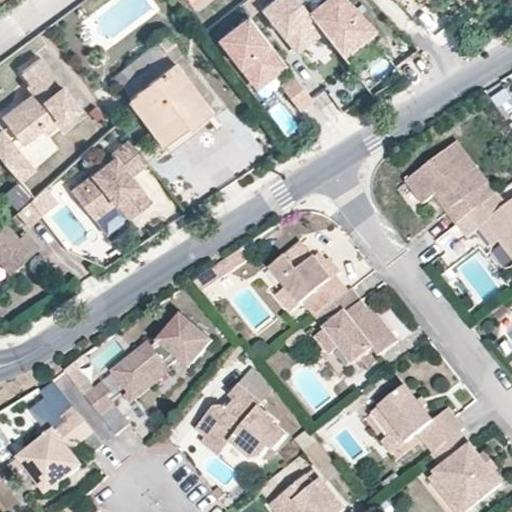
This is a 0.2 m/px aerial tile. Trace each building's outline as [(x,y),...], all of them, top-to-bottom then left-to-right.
[(262,7),(270,0),(243,0),(239,3),(249,17),(262,7)] [(307,10),(298,0),(270,0),(262,7),(272,21),(276,17),(281,23),(277,26),(296,51),(323,31),(307,10)] [(373,37),(343,0),(320,0),(307,10),(323,31),(345,58),(373,37)] [(286,65),(249,17),(220,39),(253,81),(267,70),(273,75),(286,65)] [(277,26),(281,23),(276,17),(272,21),(277,26)] [(175,61),(185,53),(170,33),(112,77),(168,151),(215,115),(212,110),(188,127),(187,125),(170,137),(135,91),(175,61)] [(79,108),(42,57),(22,72),(30,82),(26,85),(32,93),(36,97),(29,102),(32,105),(7,124),(22,143),(41,128),(45,134),(79,108)] [(212,110),(175,61),(135,91),(170,137),(187,125),(188,127),(212,110)] [(267,70),(253,81),(262,93),(277,81),(273,75),(267,70)] [(293,73),(281,83),(301,109),(313,100),(293,73)] [(7,124),(32,105),(29,102),(36,97),(32,93),(1,117),(7,124)] [(35,169),(1,129),(0,129),(0,157),(20,181),(35,169)] [(147,163),(129,139),(112,152),(115,156),(71,189),(85,207),(98,197),(106,208),(116,201),(129,218),(150,201),(137,183),(133,186),(127,178),(131,175),(147,163)] [(498,193),(458,142),(407,182),(424,204),(435,196),(438,193),(452,210),(448,213),(458,225),(470,215),(498,193)] [(137,183),(131,175),(127,178),(133,186),(137,183)] [(42,187),(15,212),(27,225),(54,200),(42,187)] [(511,201),(508,205),(499,192),(498,193),(470,215),(494,246),(500,241),(511,255),(511,201)] [(452,210),(438,193),(435,196),(448,213),(452,210)] [(106,208),(98,197),(85,207),(93,218),(106,208)] [(106,235),(129,218),(116,201),(106,208),(93,218),(106,235)] [(0,263),(9,273),(40,247),(26,231),(18,238),(5,223),(0,227),(0,263)] [(349,291),(337,276),(341,272),(331,259),(327,262),(322,265),(315,256),(304,243),(271,269),(286,287),(301,306),(305,303),(316,317),(349,291)] [(320,253),(315,256),(322,265),(327,262),(320,253)] [(202,292),(223,277),(216,266),(193,281),(202,292)] [(301,306),(286,287),(277,295),(292,313),(301,306)] [(400,341),(372,305),(368,308),(353,288),(349,291),(316,317),(326,330),(317,336),(331,355),(340,347),(354,365),(375,349),(380,357),(400,341)] [(191,369),(214,341),(181,314),(154,347),(149,341),(112,372),(132,397),(152,381),(149,377),(166,363),(170,367),(180,359),(191,369)] [(291,349),(308,336),(302,328),(285,341),(291,349)] [(91,381),(80,368),(90,360),(86,354),(76,362),(65,371),(80,389),(91,381)] [(136,400),(173,371),(166,363),(149,377),(152,381),(132,397),(136,400)] [(73,406),(54,381),(41,392),(60,417),(73,406)] [(131,425),(109,397),(113,395),(104,382),(86,396),(117,436),(131,425)] [(288,435),(275,424),(278,422),(260,408),(263,404),(239,384),(229,396),(235,401),(227,410),(223,406),(214,406),(196,429),(205,438),(202,442),(220,457),(232,442),(253,459),(263,458),(271,447),(275,451),(288,435)] [(462,432),(466,428),(450,408),(435,420),(407,385),(372,413),(390,435),(397,430),(408,443),(419,434),(434,453),(462,432)] [(72,450),(81,443),(91,456),(105,445),(73,406),(60,417),(64,422),(9,466),(17,477),(27,469),(37,482),(41,479),(63,477),(66,481),(85,466),(72,450)] [(480,454),(462,432),(434,453),(433,454),(443,467),(435,473),(465,511),(468,511),(504,484),(480,454)] [(498,465),(486,449),(480,454),(492,469),(498,465)] [(343,511),(346,510),(314,470),(271,504),(277,511),(343,511)] [(47,495),(66,481),(63,477),(41,479),(37,482),(47,495)] [(228,511),(250,494),(241,483),(219,500),(228,511)]
